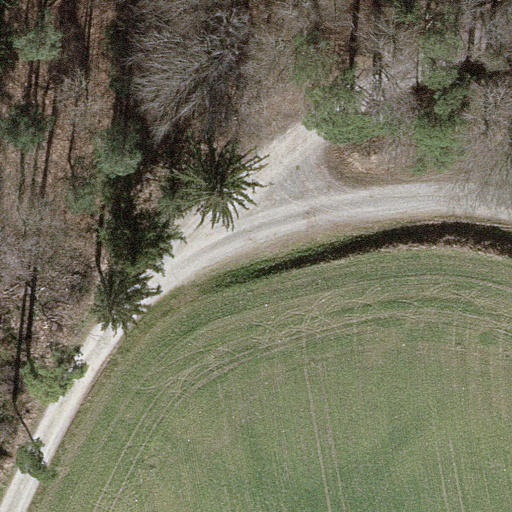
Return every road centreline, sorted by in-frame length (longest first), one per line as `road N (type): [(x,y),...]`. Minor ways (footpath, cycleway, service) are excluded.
road 1 (track): [(511,201),(460,191),(317,206),(244,224),(165,275),(91,362),(11,511)]
road 2 (track): [(511,31),(374,91),(288,148),(244,224)]
